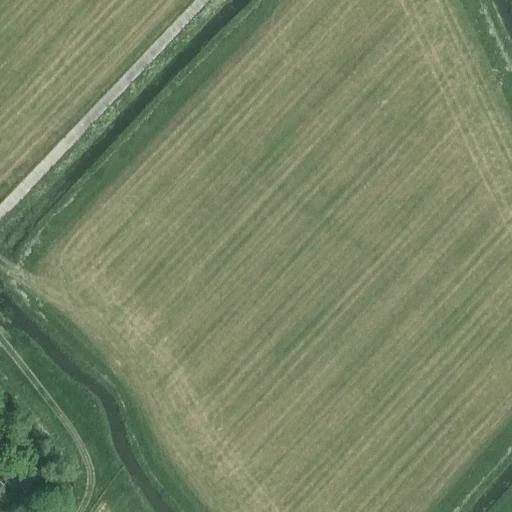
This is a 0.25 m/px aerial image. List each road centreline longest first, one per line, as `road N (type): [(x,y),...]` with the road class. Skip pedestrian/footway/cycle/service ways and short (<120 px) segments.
road 1 (track): [(0,214),(201,0)]
road 2 (track): [(0,337),(84,453),(91,482),(82,511)]
